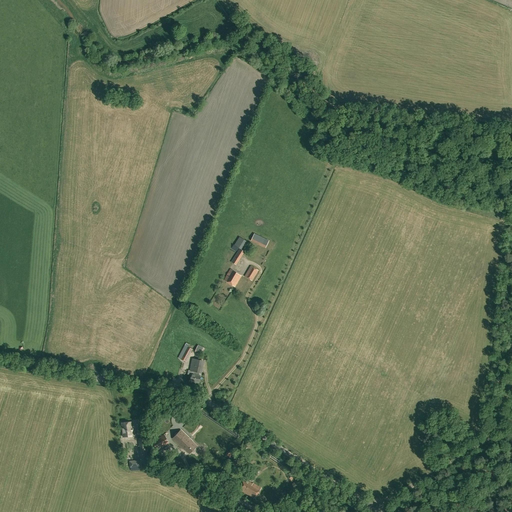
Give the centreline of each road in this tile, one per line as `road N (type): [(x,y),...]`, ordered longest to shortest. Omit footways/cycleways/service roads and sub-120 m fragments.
road 1 (unclassified): [(374,510),(206,401),(0,359)]
road 2 (unclassified): [(374,510),(511,423)]
